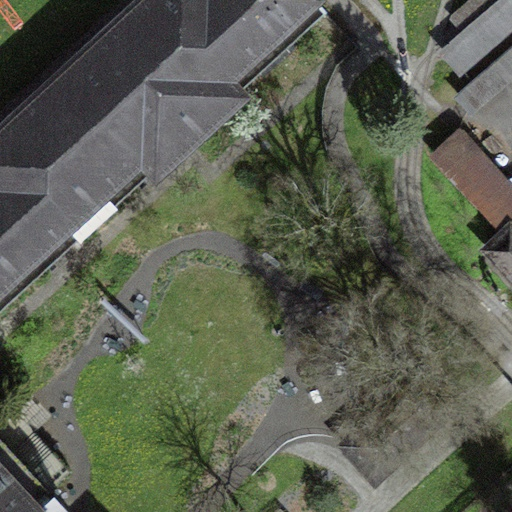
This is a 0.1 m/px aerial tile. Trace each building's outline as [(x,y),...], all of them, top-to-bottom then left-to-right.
[(0,324),(319,19),(300,0),(216,0),(214,2),(211,0),(131,0),(0,125),(0,324)] [(511,0),(495,0),(442,48),(465,74),(511,31),(511,0)] [(511,175),(465,125),(434,153),(511,236),(495,252),(511,269),(511,175)] [(363,444),(403,489),(472,428),(432,383),(363,444)] [(25,511),(0,484),(0,511),(25,511)]
